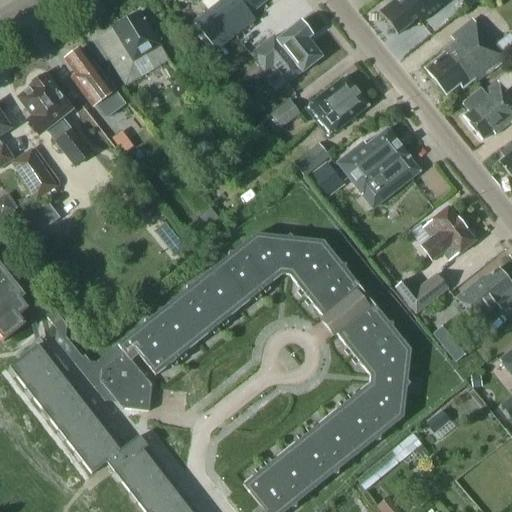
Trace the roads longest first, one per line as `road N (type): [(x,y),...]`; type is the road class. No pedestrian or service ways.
road 1 (tertiary): [(511,228),(332,0)]
road 2 (residential): [(223,511),(197,475),(205,426),(272,369)]
road 3 (residential): [(272,369),(299,376),(311,358),(307,343),(280,336),(268,362)]
